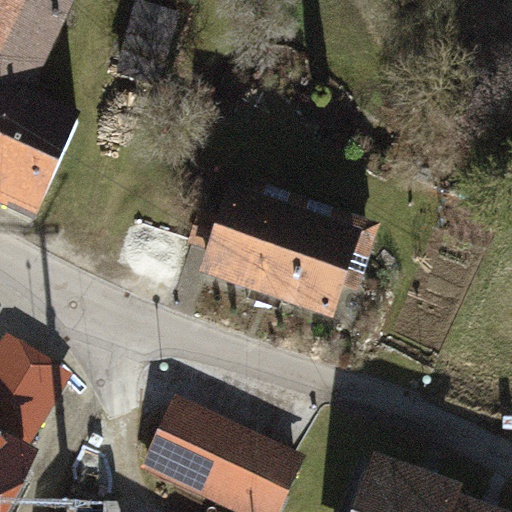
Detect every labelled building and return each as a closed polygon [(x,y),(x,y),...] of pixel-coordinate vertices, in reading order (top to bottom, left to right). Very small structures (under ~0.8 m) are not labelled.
[(76,8),(58,0),(0,0),(0,196),(44,217),(90,117),(37,92),(76,8)] [(183,13),(144,2),(126,64),(165,75),(183,13)] [(362,237),(231,194),(205,273),(336,316),(362,237)] [(68,382),(7,341),(0,350),(0,417),(30,437),(68,382)] [(254,511),(283,449),(146,388),(105,480),(176,511),(254,511)] [(0,511),(32,457),(0,439),(0,511)] [(453,511),(454,510),(460,494),(379,464),(361,511),(453,511)]
